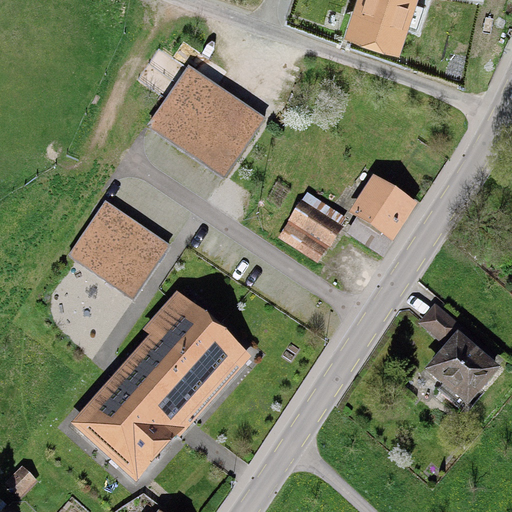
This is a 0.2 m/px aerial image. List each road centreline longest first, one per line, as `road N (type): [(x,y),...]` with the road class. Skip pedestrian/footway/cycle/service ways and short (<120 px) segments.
road 1 (residential): [(503,116),(291,444)]
road 2 (residential): [(503,116),(178,0)]
